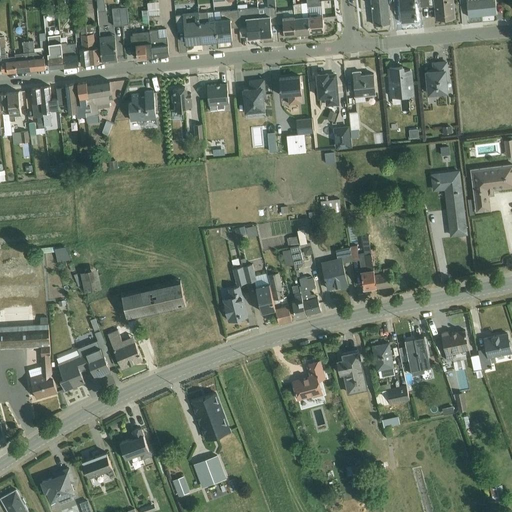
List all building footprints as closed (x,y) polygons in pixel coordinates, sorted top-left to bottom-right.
[(104,0),(96,0),(98,12),(106,11),(104,0)] [(258,9),(260,38),(272,37),(271,25),(277,24),(276,12),(274,0),(266,0),(268,8),(258,9)] [(292,0),(294,16),(296,34),(310,33),(309,17),(308,7),(307,3),(296,4),(295,0),(292,0)] [(387,0),(371,0),(374,26),(380,25),(383,25),(390,24),(387,0)] [(421,7),(420,0),(399,0),(402,23),(417,22),(416,18),(417,18),(416,8),(421,7)] [(420,0),(421,7),(429,6),(430,8),(435,7),(436,20),(454,18),(452,0),(420,0)] [(482,16),(480,0),(466,0),(468,17),(482,16)] [(480,0),(482,16),(496,14),(494,0),(480,0)] [(148,11),(149,18),(160,17),(158,2),(147,3),(148,11)] [(238,10),(239,27),(247,26),(248,37),(248,39),(260,38),(258,9),(258,8),(247,9),(247,5),(237,5),(238,10)] [(120,8),(112,8),(114,26),(122,25),(120,8)] [(214,13),(217,42),(232,40),(231,28),(239,27),(238,10),(214,13)] [(276,12),(277,24),(283,24),(284,35),(296,34),(294,16),(283,17),(282,11),(276,12)] [(202,43),(199,14),(199,12),(183,14),(183,15),(176,16),(177,33),(188,33),(188,38),(185,38),(186,45),(202,43)] [(199,14),(202,43),(217,42),(214,13),(199,14)] [(309,17),(310,33),(324,32),(323,25),(324,25),(323,20),(323,16),(309,17)] [(87,32),(87,25),(80,26),(83,49),(80,50),(81,65),(90,64),(88,35),(87,32)] [(247,26),(239,27),(240,38),(248,37),(247,26)] [(150,31),(153,58),(169,56),(169,55),(166,29),(150,31)] [(153,58),(150,31),(133,33),(133,35),(131,35),(132,46),(134,45),(135,52),(137,52),(137,59),(153,58)] [(28,42),(31,70),(46,69),(44,47),(46,47),(45,33),(40,34),(41,48),(34,48),(33,41),(28,42)] [(88,35),(90,64),(99,63),(98,48),(95,48),(94,34),(88,35)] [(63,56),(62,43),(61,35),(48,37),(50,54),(48,54),(50,69),(64,67),(63,56)] [(115,35),(100,37),(102,63),(117,61),(115,35)] [(0,37),(0,54),(0,56),(2,73),(17,72),(16,56),(8,57),(8,53),(6,54),(4,37),(0,37)] [(16,56),(17,72),(31,70),(28,42),(23,42),(24,53),(16,54),(16,56)] [(62,43),(63,56),(78,54),(77,44),(68,45),(67,42),(62,43)] [(63,56),(64,67),(79,65),(78,54),(63,56)] [(434,72),(426,72),(428,95),(448,94),(447,82),(448,82),(446,63),(433,64),(434,72)] [(402,67),(389,68),(391,98),(393,98),(393,105),(400,105),(400,97),(412,96),(410,70),(403,71),(402,67)] [(355,97),(365,96),(376,95),(374,74),(361,75),(361,72),(353,73),(355,97)] [(328,74),(317,75),(319,99),(325,98),(326,107),(338,105),(335,76),(332,76),(332,78),(328,78),(328,74)] [(300,77),(279,79),(281,96),(288,96),(289,105),(303,104),(300,77)] [(251,90),(244,90),(247,120),(265,118),(264,111),(265,111),(264,98),(265,98),(264,80),(250,82),(251,90)] [(77,106),(77,112),(78,118),(86,117),(85,113),(91,112),(90,105),(87,106),(86,98),(89,97),(87,85),(87,82),(78,84),(81,105),(77,106)] [(85,113),(86,117),(88,123),(100,122),(98,109),(110,107),(108,94),(112,94),(110,82),(87,85),(89,97),(86,98),(87,106),(90,105),(91,112),(85,113)] [(58,98),(58,106),(67,105),(68,113),(77,112),(77,106),(74,84),(65,85),(66,90),(64,90),(63,88),(57,88),(56,88),(58,98)] [(210,106),(224,105),(229,104),(227,84),(220,85),(216,86),(216,85),(207,86),(209,106),(210,106)] [(40,88),(44,116),(45,126),(51,125),(50,112),(59,111),(59,109),(58,106),(58,98),(51,99),(50,86),(40,88)] [(44,116),(40,88),(31,89),(34,118),(44,116)] [(174,93),(172,96),(172,102),(174,104),(175,112),(184,112),(187,108),(192,108),(191,94),(187,94),(187,90),(185,88),(174,89),(174,93)] [(132,103),(129,103),(131,122),(156,119),(154,91),(145,92),(145,97),(140,98),(140,94),(131,95),(132,103)] [(8,93),(11,121),(16,120),(15,115),(21,114),(19,92),(8,93)] [(11,121),(8,93),(0,93),(0,114),(1,114),(4,114),(6,135),(12,135),(12,132),(11,121)] [(330,111),(327,120),(334,122),(337,113),(330,111)] [(358,112),(349,113),(351,131),(360,130),(358,112)] [(35,123),(29,124),(31,145),(38,144),(37,134),(45,133),(43,117),(37,118),(38,128),(36,129),(35,123)] [(312,118),(296,120),(298,134),(314,133),(312,118)] [(106,121),(102,133),(107,135),(112,123),(106,121)] [(202,124),(194,125),(195,141),(204,140),(202,124)] [(248,125),(249,144),(257,143),(257,131),(261,131),(260,124),(248,125)] [(348,126),(334,128),(336,149),(351,148),(348,126)] [(451,127),(442,128),(443,135),(452,134),(451,127)] [(418,130),(409,131),(410,139),(419,138),(418,130)] [(12,132),(12,135),(13,143),(29,142),(28,131),(12,132)] [(275,133),(268,134),(270,152),(276,152),(275,133)] [(304,134),(287,136),(289,154),(306,152),(304,134)] [(382,135),(374,136),(375,145),(382,144),(382,135)] [(500,153),(510,153),(510,138),(500,138),(500,153)] [(449,147),(440,148),(441,156),(450,155),(449,147)] [(334,152),(320,154),(321,165),(335,163),(334,152)] [(65,162),(66,170),(74,169),(74,161),(67,162),(65,162)] [(117,161),(109,161),(110,169),(118,168),(117,161)] [(51,162),(44,164),(47,171),(54,168),(51,162)] [(511,163),(470,169),(476,213),(491,211),(489,196),(494,195),(493,190),(511,187),(511,163)] [(459,171),(431,174),(433,192),(446,190),(451,236),(466,234),(459,171)] [(333,196),(314,198),(315,203),(321,202),(322,210),(328,210),(329,217),(341,216),(339,199),(333,200),(333,196)] [(276,205),(276,212),(284,212),(283,204),(276,205)] [(387,219),(375,220),(377,235),(388,234),(387,219)] [(245,226),(234,229),(237,237),(247,234),(245,226)] [(256,226),(246,228),(248,237),(258,235),(256,226)] [(286,239),(285,240),(286,247),(300,243),(300,245),(307,243),(304,229),(297,231),(298,236),(286,239)] [(349,247),(352,262),(358,260),(364,289),(376,287),(374,271),(373,267),(370,250),(368,235),(361,237),(364,255),(359,256),(357,246),(349,247)] [(310,243),(302,245),(305,256),(312,254),(310,243)] [(65,246),(55,248),(58,262),(67,260),(65,246)] [(291,249),(294,265),(296,270),(299,269),(299,268),(301,268),(300,267),(302,266),(303,265),(303,263),(304,263),(304,260),(303,260),(299,246),(290,248),(291,249)] [(352,262),(349,247),(336,250),(337,259),(322,262),(327,289),(340,286),(340,288),(348,286),(344,263),(352,262)] [(294,265),(291,249),(282,251),(286,267),(294,265)] [(370,250),(373,267),(378,266),(375,249),(370,250)] [(243,267),(247,283),(254,281),(257,280),(256,276),(253,264),(243,267)] [(247,283),(243,267),(233,269),(237,285),(247,283)] [(374,271),(376,287),(377,289),(392,286),(389,268),(374,271)] [(98,269),(81,272),(85,292),(102,288),(98,269)] [(257,280),(254,281),(256,287),(269,284),(267,273),(256,276),(257,280)] [(278,273),(267,275),(279,323),(292,320),(287,297),(284,298),(278,273)] [(299,286),(301,293),(302,293),(307,315),(321,312),(317,297),(315,298),(315,294),(311,295),(309,290),(316,289),(313,277),(307,279),(307,276),(304,277),(299,278),(301,286),(299,286)] [(180,278),(122,292),(128,321),(186,307),(180,278)] [(269,284),(256,287),(259,304),(260,304),(262,313),(276,309),(269,284)] [(301,293),(299,286),(299,285),(292,287),(296,301),(292,302),(297,318),(306,316),(301,293)] [(230,297),(224,299),(229,321),(247,317),(239,286),(228,289),(230,297)] [(103,301),(106,308),(113,305),(110,298),(103,301)] [(40,322),(0,326),(0,348),(41,346),(43,374),(31,377),(37,398),(57,392),(54,381),(50,354),(51,354),(47,317),(40,318),(40,322)] [(118,330),(108,334),(122,368),(143,359),(133,336),(122,340),(118,330)] [(80,356),(85,368),(91,366),(96,378),(111,372),(104,356),(109,354),(100,331),(95,333),(97,340),(77,349),(77,350),(80,356)] [(449,332),(441,334),(447,362),(453,361),(452,354),(469,350),(465,331),(450,334),(449,332)] [(479,355),(482,370),(492,368),(489,358),(511,353),(510,345),(511,345),(510,341),(509,341),(507,334),(492,337),(484,339),(486,349),(478,350),(479,355)] [(415,341),(406,343),(413,376),(424,374),(424,370),(430,368),(424,338),(414,340),(415,341)] [(389,344),(373,347),(380,378),(395,375),(389,344)] [(80,356),(77,350),(57,359),(59,364),(58,364),(63,377),(61,379),(66,390),(85,382),(80,370),(85,368),(80,356)] [(343,354),(344,360),(338,362),(341,375),(343,375),(347,395),(368,391),(360,351),(358,351),(358,352),(344,355),(343,354)] [(482,370),(479,355),(472,356),(477,378),(483,377),(481,370),(482,370)] [(311,377),(293,382),(298,400),(313,396),(313,398),(323,395),(319,381),(325,379),(319,361),(308,364),(311,377)] [(378,392),(375,393),(378,407),(390,404),(390,405),(409,401),(406,386),(391,389),(390,384),(377,387),(378,392)] [(216,394),(192,402),(207,441),(230,432),(216,394)] [(463,394),(453,395),(458,412),(467,410),(463,394)] [(452,407),(442,410),(443,416),(454,413),(452,407)] [(398,416),(382,420),(384,428),(400,424),(398,416)] [(129,440),(120,443),(126,460),(140,454),(142,460),(152,456),(141,428),(132,432),(135,439),(129,441),(129,440)] [(301,450),(292,453),(295,461),(297,460),(300,468),(306,465),(301,450)] [(93,458),(83,462),(90,479),(108,472),(111,478),(115,476),(107,453),(95,458),(96,460),(94,460),(93,458)] [(205,461),(214,484),(226,479),(217,456),(205,461)] [(214,484),(205,461),(193,465),(202,488),(214,484)] [(356,464),(344,469),(347,477),(359,473),(356,464)] [(384,464),(377,466),(379,474),(386,472),(384,464)] [(55,478),(42,482),(46,493),(48,493),(51,502),(59,500),(60,505),(73,500),(72,497),(75,496),(74,493),(76,493),(72,483),(74,483),(69,469),(54,475),(55,478)] [(184,477),(173,481),(179,497),(189,493),(184,477)] [(361,480),(351,483),(353,489),(362,486),(361,480)] [(502,487),(490,489),(493,502),(505,500),(502,487)] [(28,511),(16,490),(1,499),(8,511),(28,511)]
